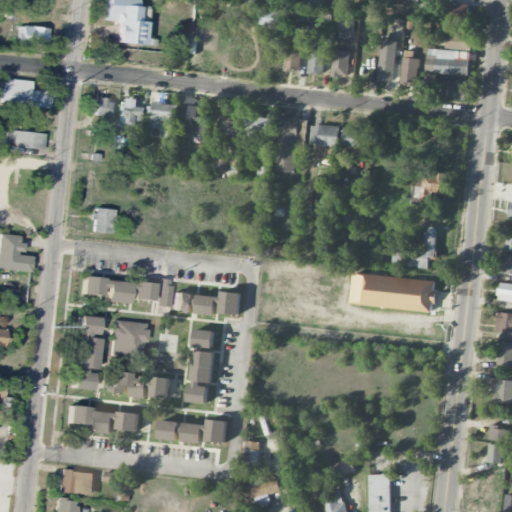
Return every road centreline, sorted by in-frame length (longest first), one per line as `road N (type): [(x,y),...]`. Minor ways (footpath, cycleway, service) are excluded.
road 1 (residential): [(511,120),(0,63)]
road 2 (residential): [(81,0),(25,511)]
road 3 (residential): [(500,0),(445,511)]
